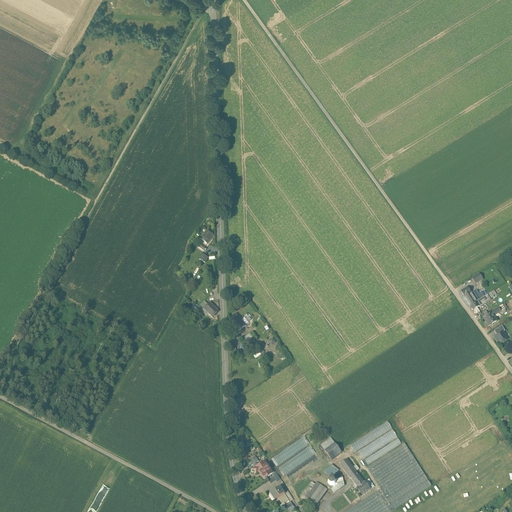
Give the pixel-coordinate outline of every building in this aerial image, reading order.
[(207,230),(201,239),(207,244),(214,235),(207,230)] [(208,258),(202,254),(199,260),(205,263),(208,258)] [(479,274),(472,278),(475,284),(483,279),(479,274)] [(466,291),(465,289),(461,292),(464,298),(471,294),(468,289),(466,291)] [(481,299),(483,302),(478,305),(479,307),(484,304),(486,306),(495,300),(493,297),(495,296),(492,291),(486,295),(482,298),(481,299)] [(475,294),(472,295),(476,302),(481,299),(482,298),(479,293),(478,292),(475,294)] [(470,306),(476,302),(472,295),(471,294),(464,298),(470,306)] [(476,302),(470,306),(473,311),(477,308),(479,307),(478,305),(477,302),(476,302)] [(219,312),(210,303),(206,307),(204,309),(205,311),(209,314),(213,318),(219,312)] [(491,313),(483,318),(489,326),(497,321),(493,316),(491,313)] [(246,326),(236,314),(228,321),(237,333),(246,326)] [(502,326),(494,331),(497,336),(503,333),(505,331),(502,326)] [(497,336),(495,338),(500,345),(508,340),(503,333),(497,336)] [(251,345),(255,341),(248,334),(244,338),(251,345)] [(255,358),(261,354),(258,350),(252,354),(255,358)] [(354,451),(391,429),(387,422),(350,444),(354,451)] [(392,431),(358,452),(362,458),(396,438),(392,431)] [(249,435),(245,437),(250,446),(254,444),(249,435)] [(271,459),(276,467),(307,446),(302,438),(271,459)] [(321,446),(324,451),(335,443),(331,438),(321,446)] [(397,440),(363,461),(366,465),(400,444),(397,440)] [(342,453),(335,443),(324,451),(332,461),(342,453)] [(380,489),(345,511),(391,511),(394,511),(394,510),(432,486),(424,474),(405,444),(367,468),(380,489)] [(277,469),(283,477),(314,455),(308,448),(277,469)] [(356,473),(347,459),(340,465),(350,478),(356,473)] [(272,473),(265,462),(262,464),(270,475),(272,473)] [(262,464),(262,463),(260,465),(256,468),(255,468),(255,469),(257,472),(258,472),(264,480),(270,475),(262,464)] [(337,472),(330,467),(328,469),(332,472),(329,476),(331,478),(332,478),(333,478),(337,472)] [(337,472),(333,478),(334,478),(334,479),(335,479),(336,480),(336,481),(336,482),(336,483),(336,484),(343,483),(342,478),(343,478),(342,477),(339,475),(340,474),(337,472)] [(364,483),(356,473),(350,478),(358,487),(364,483)] [(332,478),(331,478),(330,479),(329,479),(329,480),(328,480),(328,481),(328,482),(328,483),(328,484),(328,485),(329,485),(330,486),(331,486),(331,487),(332,487),(333,487),(334,486),(335,486),(335,485),(336,485),(336,484),(336,483),(336,482),(336,481),(336,480),(335,479),(334,479),(334,478),(333,478),(332,478)] [(374,487),(369,480),(366,481),(371,489),(374,487)] [(327,490),(317,482),(315,485),(313,488),(306,497),(316,505),(327,490)] [(358,487),(357,488),(362,496),(371,489),(365,482),(364,483),(358,487)] [(336,484),(336,485),(335,485),(335,486),(334,486),(333,487),(332,491),(334,493),(344,485),(343,483),(336,484)] [(280,487),(270,494),(275,501),(285,494),(280,487)] [(285,494),(275,501),(279,507),(289,500),(285,494)] [(286,505),(288,511),(290,511),(294,510),(291,502),(286,505)]
